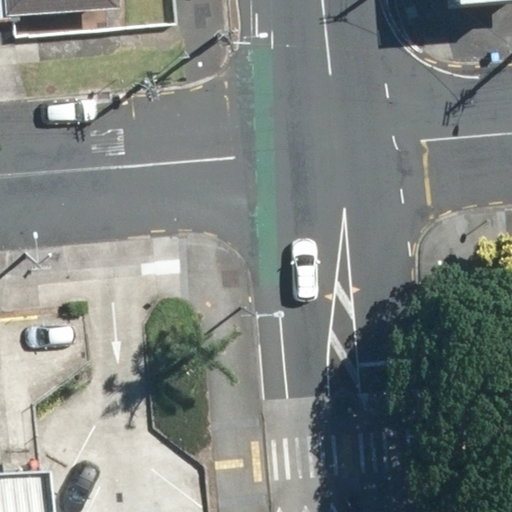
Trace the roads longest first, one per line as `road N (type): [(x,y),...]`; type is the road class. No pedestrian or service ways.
road 1 (secondary): [(354,511),(338,146)]
road 2 (residential): [(0,175),(338,146)]
road 3 (residential): [(338,146),(511,132)]
road 4 (secondary): [(338,146),(325,0)]
